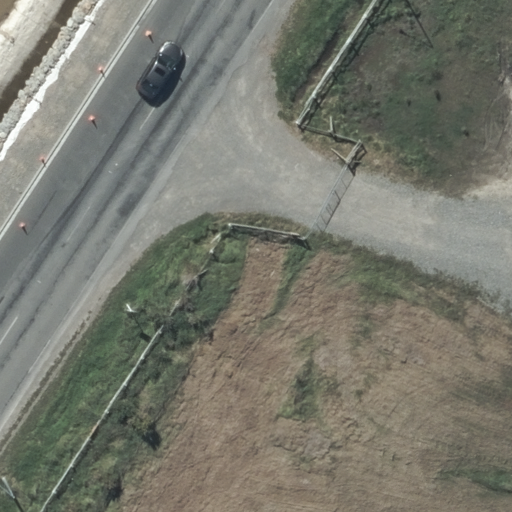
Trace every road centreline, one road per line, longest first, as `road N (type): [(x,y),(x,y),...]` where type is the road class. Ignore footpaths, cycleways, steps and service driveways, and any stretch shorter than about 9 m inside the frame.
road 1 (secondary): [(0,341),(226,0)]
road 2 (track): [(511,251),(366,220),(134,140)]
